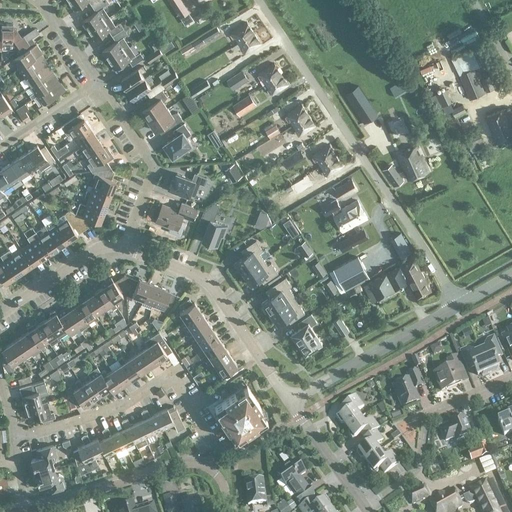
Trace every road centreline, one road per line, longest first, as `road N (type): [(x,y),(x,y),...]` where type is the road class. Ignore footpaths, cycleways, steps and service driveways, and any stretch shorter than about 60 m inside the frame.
road 1 (residential): [(255,0),(454,306)]
road 2 (residential): [(13,439),(118,407),(161,382),(173,384),(212,444)]
road 3 (residential): [(364,510),(417,468),(429,409),(511,376)]
road 4 (residential): [(287,403),(454,306)]
road 5 (residential): [(25,511),(185,463),(207,465)]
road 6 (residential): [(96,87),(154,168),(123,248)]
road 7 (residential): [(123,248),(207,282),(259,358)]
road 8 (residential): [(0,313),(89,254),(123,248)]
road 9 (residential): [(364,510),(287,403)]
